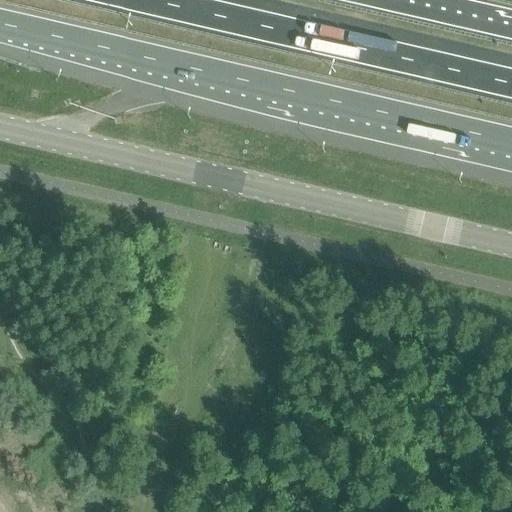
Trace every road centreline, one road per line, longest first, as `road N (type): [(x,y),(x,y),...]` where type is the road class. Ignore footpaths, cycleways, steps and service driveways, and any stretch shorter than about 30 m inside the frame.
road 1 (unclassified): [(511,247),(0,126)]
road 2 (motorway): [(0,23),(511,142)]
road 3 (motorway): [(511,82),(151,0)]
road 4 (track): [(148,511),(208,220)]
